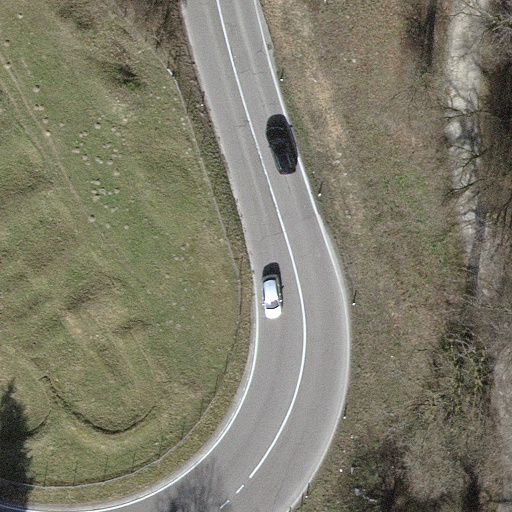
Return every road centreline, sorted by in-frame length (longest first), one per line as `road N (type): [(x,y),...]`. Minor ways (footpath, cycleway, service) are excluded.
road 1 (primary): [(211,511),(257,455),(295,375),(294,277),(212,0)]
road 2 (track): [(493,0),(469,147),(511,397)]
